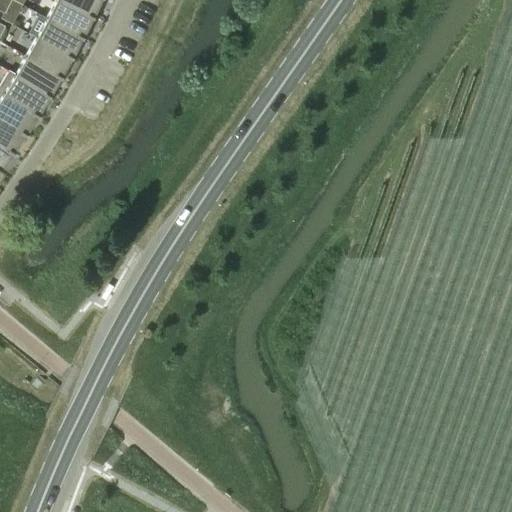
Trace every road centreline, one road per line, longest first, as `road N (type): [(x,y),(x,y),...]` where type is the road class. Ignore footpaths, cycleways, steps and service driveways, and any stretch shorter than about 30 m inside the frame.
road 1 (secondary): [(37,511),(128,320),(341,0)]
road 2 (residential): [(0,208),(46,145),(124,0)]
